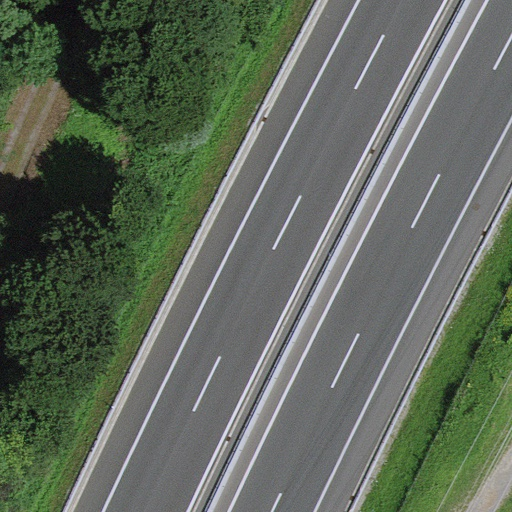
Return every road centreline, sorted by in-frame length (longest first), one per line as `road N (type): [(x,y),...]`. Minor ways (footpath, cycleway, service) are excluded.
road 1 (motorway): [(403,0),(144,511)]
road 2 (motorway): [(271,511),(511,37)]
road 3 (track): [(0,205),(67,40),(92,0)]
